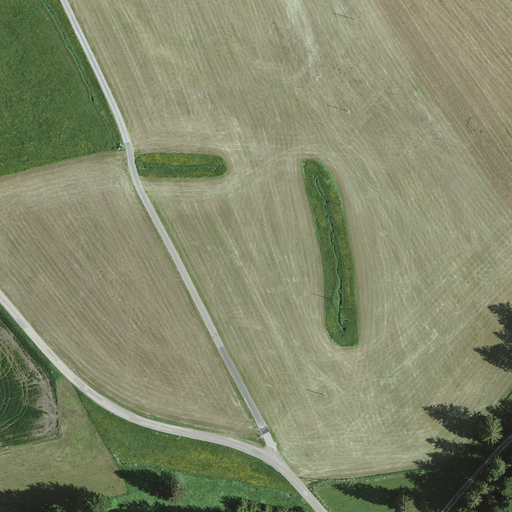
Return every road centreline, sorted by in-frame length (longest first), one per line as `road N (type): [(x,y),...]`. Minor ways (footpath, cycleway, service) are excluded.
road 1 (track): [(275,456),(139,189),(126,138),(63,0)]
road 2 (unclassified): [(0,296),(97,398),(275,456),(326,511)]
